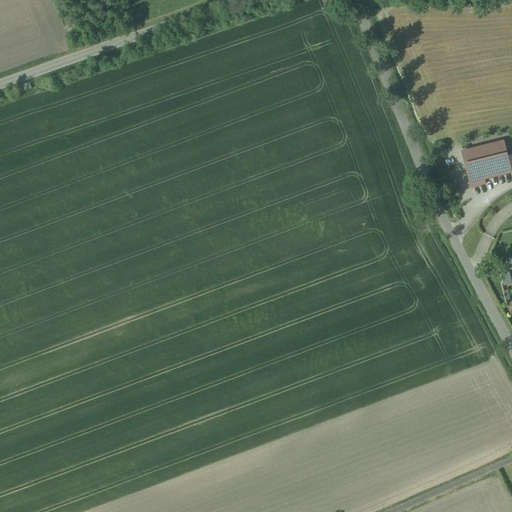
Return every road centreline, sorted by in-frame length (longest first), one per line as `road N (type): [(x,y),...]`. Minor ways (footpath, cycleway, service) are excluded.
road 1 (unclassified): [(353,0),(440,213),(511,348)]
road 2 (unclassified): [(238,0),(0,85)]
